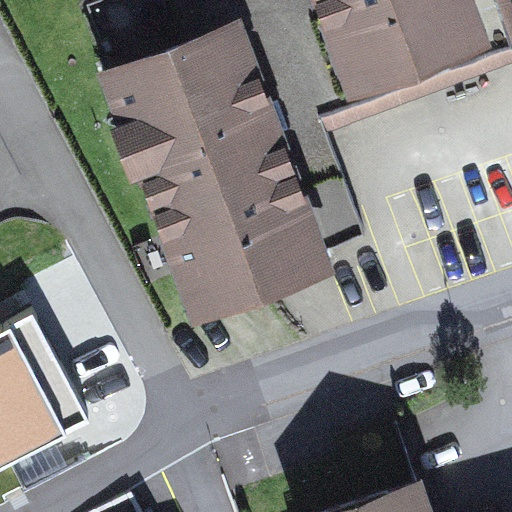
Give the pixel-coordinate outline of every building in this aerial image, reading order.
[(98,0),(87,4),(112,71),(234,25),(319,250),(365,233),(321,117),(511,45),(511,41),(496,0),(98,0)] [(314,245),(316,252),(319,250),(234,25),(112,71),(131,121),(137,119),(152,158),(145,161),(197,297),(200,296),(197,289),(238,274),(240,280),(275,267),(273,261),(314,245)] [(145,161),(152,158),(137,119),(131,121),(117,126),(132,166),(145,161)] [(281,281),(321,266),(316,252),(314,245),(273,261),(275,267),(281,281)] [(205,310),(245,294),(240,280),(238,274),(197,289),(200,296),(205,310)] [(428,511),(417,480),(324,511),(428,511)]
